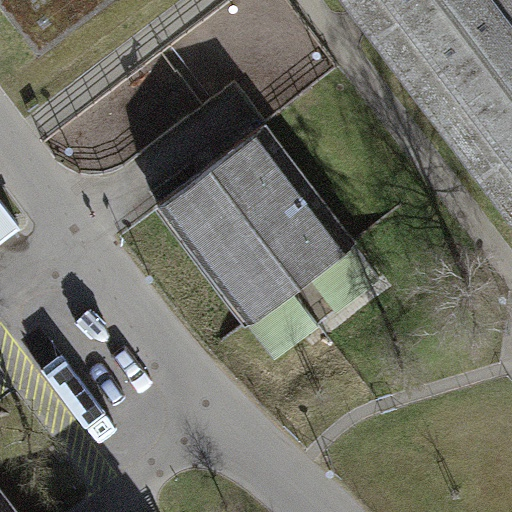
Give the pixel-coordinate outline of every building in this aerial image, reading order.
[(3,0),(39,46),(100,0),(3,0)] [(511,0),(350,0),(364,18),(511,212),(511,0)] [(81,178),(150,142),(124,94),(56,130),(81,178)] [(159,204),(248,322),(293,289),(310,276),(354,241),(263,124),(159,204)] [(0,241),(22,224),(0,196),(0,241)] [(382,277),(354,241),(310,276),(338,311),(382,277)] [(320,325),(293,289),(248,322),(275,358),(320,325)] [(97,322),(78,336),(99,362),(92,369),(121,407),(155,381),(126,343),(117,349),(97,322)] [(0,511),(13,511),(0,494),(0,511)]
